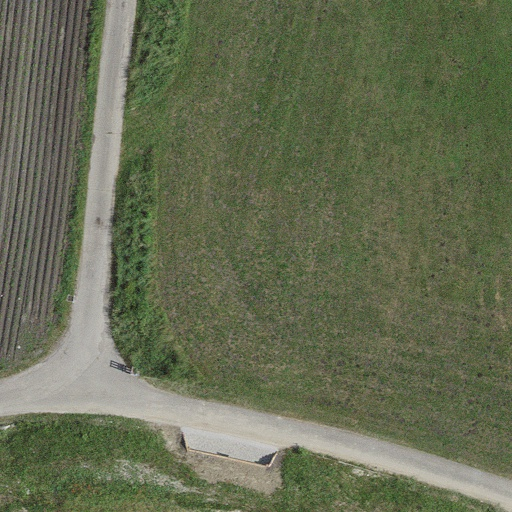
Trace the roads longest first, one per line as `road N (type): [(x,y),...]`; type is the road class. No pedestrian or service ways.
road 1 (unclassified): [(0,400),(82,394),(151,403),(347,444),(511,493)]
road 2 (track): [(82,394),(126,0)]
